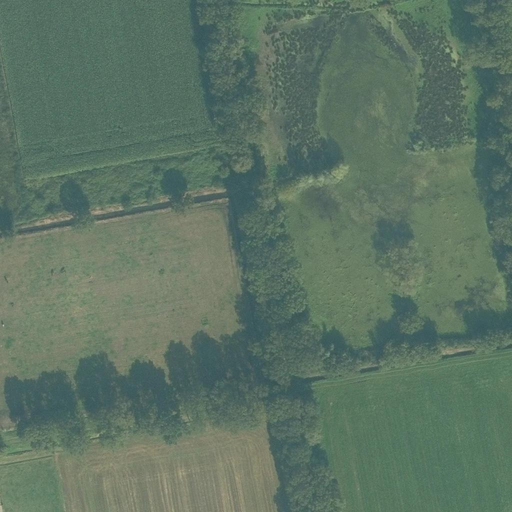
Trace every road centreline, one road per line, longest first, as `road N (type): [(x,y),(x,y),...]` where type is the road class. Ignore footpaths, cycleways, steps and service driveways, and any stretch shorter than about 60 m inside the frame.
road 1 (track): [(315,511),(217,0)]
road 2 (track): [(292,389),(0,444)]
road 3 (track): [(511,141),(485,0)]
